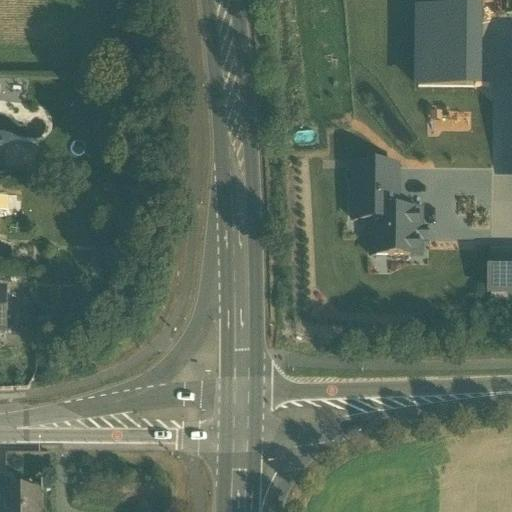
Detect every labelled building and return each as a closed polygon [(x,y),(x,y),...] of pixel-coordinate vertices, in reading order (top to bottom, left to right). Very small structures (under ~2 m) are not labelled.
[(419,88),(477,88),(476,11),(418,11),(419,88)] [(361,169),(360,196),(397,197),(397,169),(361,169)] [(372,223),(371,258),(409,258),(409,250),(420,250),(420,215),(396,215),(397,197),(360,196),(354,196),(354,222),(372,223)] [(511,298),(511,271),(491,272),(491,298),(511,298)] [(6,495),(5,495),(5,501),(4,511),(38,511),(39,495),(6,495)]
